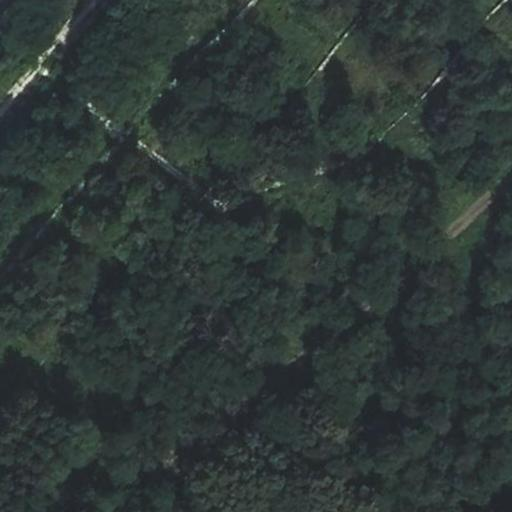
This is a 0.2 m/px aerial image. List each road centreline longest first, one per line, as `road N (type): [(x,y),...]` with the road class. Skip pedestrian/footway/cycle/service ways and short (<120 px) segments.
road 1 (track): [(160,473),(511,182)]
road 2 (track): [(63,511),(103,486),(160,473),(249,480),(360,511)]
